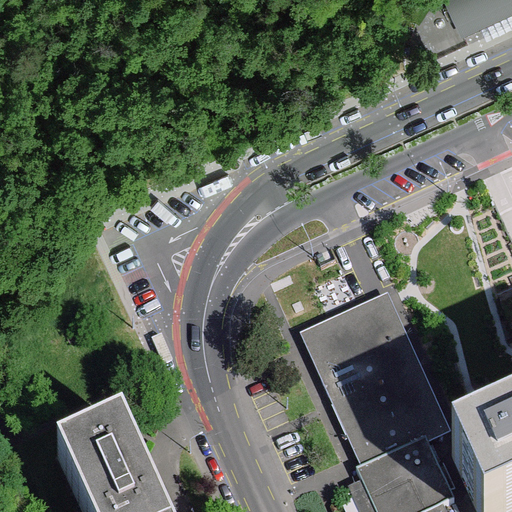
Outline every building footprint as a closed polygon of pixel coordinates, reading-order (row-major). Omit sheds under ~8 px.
[(511,5),(511,0),(448,0),(462,28),(511,5)] [(314,342),(371,466),(428,441),(441,435),(384,310),(314,342)] [(161,511),(140,465),(124,429),(58,459),(82,511),(161,511)] [(511,511),(511,436),(484,449),(453,463),(475,511),(511,511)] [(428,441),(371,466),(357,473),(365,490),(360,492),(369,511),(440,511),(456,504),(428,441)]
